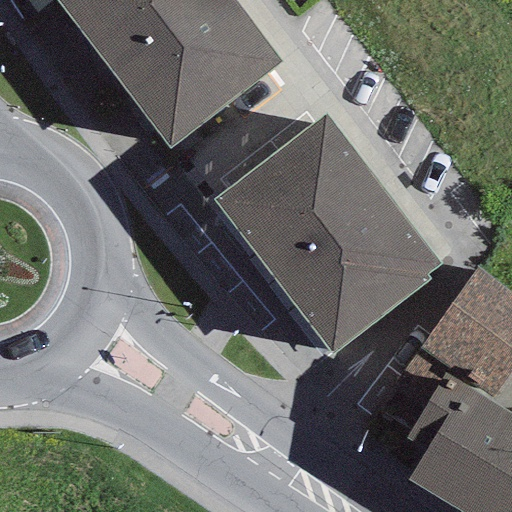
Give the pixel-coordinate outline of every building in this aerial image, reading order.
[(232,0),(54,0),(169,148),(280,62),(232,0)] [(324,115),(212,199),(331,354),(429,280),(425,276),(440,265),(324,115)] [(490,399),(511,369),(511,295),(476,267),(418,348),(450,368),(490,399)] [(378,410),(410,430),(450,368),(418,348),(378,410)] [(407,481),(458,511),(511,511),(511,413),(490,399),(450,368),(410,430),(404,439),(424,452),(407,481)]
